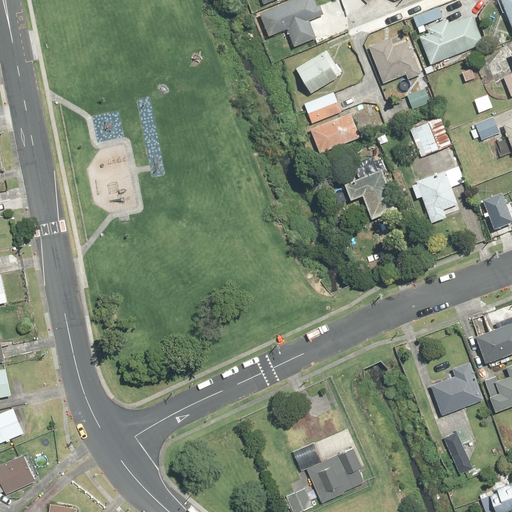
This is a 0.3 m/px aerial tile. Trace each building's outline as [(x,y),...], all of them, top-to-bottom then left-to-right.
[(287,0),(260,10),(268,30),(289,22),(296,42),(316,35),(310,17),(320,13),(315,0),(287,0)] [(422,35),(434,65),(487,44),(473,11),(452,19),(450,15),(428,23),(432,31),(422,35)] [(408,30),(370,45),(385,83),(423,68),(408,30)] [(328,47),(297,66),(313,92),(344,73),(328,47)] [(475,68),(463,73),(467,82),(479,77),(475,68)] [(414,110),(435,100),(428,86),(408,95),(414,110)] [(336,90),(306,102),(314,122),(344,110),(336,90)] [(473,98),(479,112),(496,106),(490,91),(473,98)] [(403,98),(379,108),(385,123),(409,113),(403,98)] [(353,111),(313,127),(323,152),(363,136),(353,111)] [(496,113),(476,121),(483,138),(503,131),(496,113)] [(431,119),(411,128),(423,156),(443,148),(431,119)] [(459,163),(415,181),(421,196),(425,195),(434,218),(463,207),(453,182),(465,177),(459,163)] [(386,166),(348,182),(355,200),(366,196),(375,219),(403,207),(386,166)] [(511,203),(506,188),(483,198),(496,229),(511,221),(511,203)] [(511,320),(478,333),(490,364),(511,356),(511,320)] [(0,360),(9,360),(7,341),(0,342),(0,338),(0,360)] [(429,384),(441,416),(488,397),(473,358),(453,366),(456,374),(429,384)] [(511,374),(489,382),(499,411),(511,406),(511,363),(508,365),(511,374)] [(11,365),(0,367),(0,397),(17,394),(11,365)] [(16,405),(0,411),(0,442),(27,432),(16,405)] [(470,441),(463,426),(442,436),(460,477),(475,470),(463,445),(470,441)] [(372,484),(350,430),(318,443),(295,452),(302,471),(309,468),(324,503),(372,484)] [(27,454),(0,467),(0,495),(38,477),(27,454)] [(511,511),(511,479),(489,494),(500,511),(511,511)] [(309,488),(288,495),(294,511),(305,511),(316,509),(309,488)] [(78,511),(79,504),(51,502),(49,511),(78,511)]
